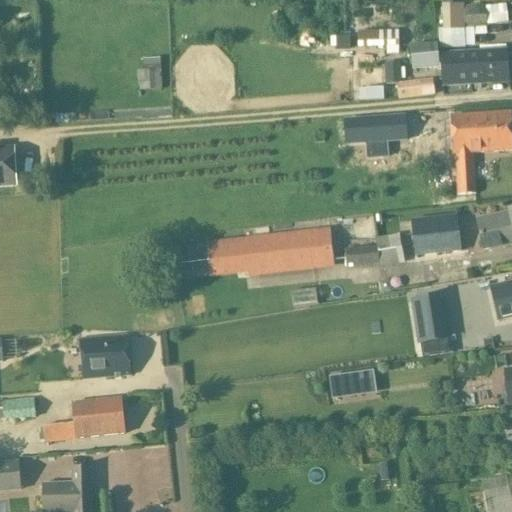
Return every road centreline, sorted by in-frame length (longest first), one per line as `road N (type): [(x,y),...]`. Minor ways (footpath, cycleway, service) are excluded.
road 1 (track): [(511,97),(27,136)]
road 2 (residential): [(185,511),(172,377)]
